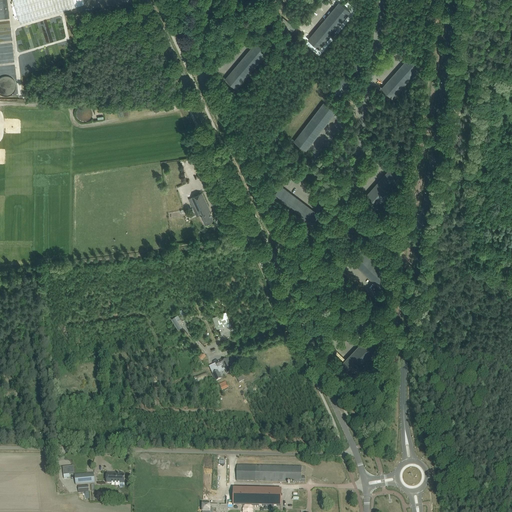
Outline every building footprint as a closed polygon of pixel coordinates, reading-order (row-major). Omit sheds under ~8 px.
[(12,0),(20,24),(85,4),(83,0),(12,0)] [(337,5),(311,37),(308,39),(320,49),(351,12),(339,2),(337,5)] [(285,26),(286,26),(293,32),(295,28),(296,29),(282,17),(282,18),(283,18),(281,21),(280,20),(280,21),(280,22),(285,26)] [(268,52),(256,42),(225,79),(237,89),(268,52)] [(384,86),(382,88),(393,98),(419,68),(408,58),(407,60),(384,86)] [(343,77),(333,90),(340,95),(350,83),(343,77)] [(308,147),(333,114),(336,112),(324,103),(294,141),(306,150),(308,147)] [(391,167),(367,195),(365,197),(376,207),(403,177),(391,167)] [(317,213),(284,188),(281,186),(272,197),(310,227),(319,215),(317,213)] [(205,224),(213,220),(209,211),(210,211),(202,192),(191,197),(193,201),(190,203),(193,208),(195,206),(199,213),(200,213),(205,224)] [(353,262),(377,285),(380,288),(390,277),(361,249),(351,260),(352,261),(353,262)] [(226,312),(224,312),(213,317),(217,328),(231,323),(226,312)] [(369,335),(367,337),(344,361),(342,364),(353,374),(380,345),(370,334),(369,335)] [(233,370),(228,360),(223,362),(222,361),(216,364),(218,368),(224,366),(228,373),(233,370)] [(213,373),(216,379),(217,381),(223,378),(221,376),(218,370),(213,373)] [(222,391),(229,387),(226,381),(219,384),(222,391)] [(55,463),(55,468),(57,481),(63,480),(61,462),(55,463)] [(302,467),(237,465),(236,481),(305,482),(305,477),(301,477),(302,467)] [(74,473),(73,466),(63,467),(63,475),(74,473)] [(95,483),(94,478),(94,473),(74,475),(75,485),(95,483)] [(107,473),(106,478),(106,483),(119,483),(119,488),(124,488),(124,484),(124,474),(117,474),(117,473),(107,473)] [(233,488),(233,505),(281,506),(281,489),(233,488)]
